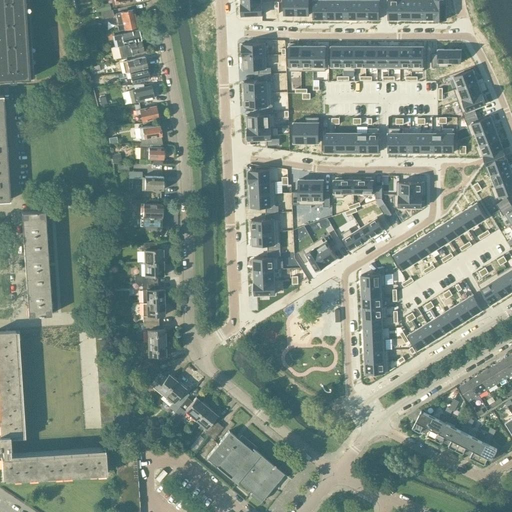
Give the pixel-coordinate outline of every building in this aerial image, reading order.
[(0,0),(0,78),(9,78),(9,81),(15,81),(15,78),(32,77),(32,65),(28,65),(27,57),(31,57),(31,55),(31,54),(31,52),(27,53),(26,45),(30,44),(30,32),(30,31),(25,31),(25,23),(29,23),(28,11),(28,9),(24,10),(24,2),(28,1),(27,0),(0,0)] [(296,0),(283,0),(284,15),(296,15),(296,0)] [(308,0),(296,0),(296,15),(309,15),(308,0)] [(324,0),(313,0),(313,19),(324,19),(324,0)] [(335,0),(324,0),(324,19),(335,19),(335,0)] [(335,0),(335,19),(346,19),(345,0),(335,0)] [(345,0),(346,19),(357,19),(356,0),(345,0)] [(356,0),(357,19),(368,19),(367,0),(356,0)] [(378,0),(367,0),(368,19),(379,19),(378,0)] [(387,0),(388,19),(400,19),(399,0),(387,0)] [(399,0),(400,19),(411,19),(411,0),(399,0)] [(411,0),(411,19),(423,19),(422,0),(411,0)] [(422,0),(423,19),(434,19),(434,0),(422,0)] [(434,0),(434,19),(446,19),(446,14),(448,14),(448,6),(446,6),(445,0),(434,0)] [(261,2),(241,3),(241,16),(262,15),(261,2)] [(96,13),(110,10),(109,3),(95,7),(96,13)] [(137,26),(133,9),(115,13),(117,25),(118,31),(137,26)] [(102,19),(114,17),(112,10),(101,12),(102,19)] [(141,41),(138,29),(114,35),(113,32),(106,33),(108,41),(114,39),(115,46),(120,45),(141,41)] [(141,41),(120,45),(122,52),(120,53),(121,59),(126,58),(126,56),(143,52),(142,47),(143,45),(142,42),(141,41)] [(265,43),(240,44),(240,50),(242,50),(242,56),(265,55),(265,43)] [(294,44),(288,44),(288,71),(301,71),(301,46),(294,46),(294,44)] [(313,46),(301,46),(301,71),(313,71),(313,46)] [(325,46),(313,46),(313,71),(325,71),(325,46)] [(343,46),(331,46),(331,69),(342,69),(343,69),(343,46)] [(343,69),(342,69),(342,71),(343,71),(354,71),(355,71),(355,66),(354,66),(354,46),(343,46),(343,69)] [(366,46),(354,46),(354,66),(355,66),(366,66),(366,46)] [(377,46),(366,46),(366,66),(376,66),(377,66),(377,46)] [(377,66),(376,66),(376,69),(377,69),(388,69),(388,46),(377,46),(377,66)] [(400,46),(388,46),(388,69),(400,69),(400,46)] [(411,46),(400,46),(400,69),(411,69),(411,46)] [(411,69),(411,71),(423,71),(423,46),(411,46),(411,69)] [(438,54),(431,54),(431,67),(448,67),(448,62),(452,62),(452,64),(459,64),(459,62),(461,62),(461,49),(438,49),(438,54)] [(243,63),(241,63),(241,69),(258,68),(258,74),(271,74),(271,67),(266,67),(265,55),(242,56),(243,63)] [(148,66),(147,61),(145,61),(144,56),(122,61),(124,72),(129,71),(147,67),(148,66)] [(100,71),(99,65),(93,66),(93,67),(89,68),(90,73),(100,71)] [(149,79),(147,67),(129,71),(132,83),(149,79)] [(472,69),(453,76),(458,87),(458,88),(477,81),(472,69)] [(259,81),(242,82),(242,88),(244,87),(244,94),(272,93),(271,74),(258,74),(259,81)] [(458,87),(453,89),(453,90),(458,101),(481,92),(477,81),(458,88),(458,87)] [(134,89),(128,91),(131,103),(154,98),(153,93),(154,91),(153,88),(151,87),(151,86),(144,87),(143,85),(134,86),(134,89)] [(481,92),(458,101),(464,119),(476,114),(474,108),(486,104),(481,92)] [(245,101),(243,101),(243,107),(260,106),(260,112),(273,112),(272,93),(244,94),(245,101)] [(158,118),(155,106),(140,109),(139,104),(134,105),(136,114),(140,114),(142,120),(137,121),(132,121),(133,124),(140,124),(146,123),(146,120),(158,118)] [(118,117),(116,105),(108,107),(109,118),(118,117)] [(274,114),(245,115),(245,121),(247,121),(247,127),(270,126),(270,127),(275,127),(275,126),(274,114)] [(476,114),(464,119),(471,136),(475,134),(494,127),(490,116),(478,120),(476,114)] [(306,117),(305,117),(305,122),(306,122),(306,142),(318,142),(318,117),(306,117)] [(305,122),(293,122),(293,142),(306,142),(306,122),(305,122)] [(162,143),(160,135),(161,135),(162,133),(161,130),(160,129),(159,124),(139,128),(141,139),(143,138),(144,144),(162,143)] [(248,134),(246,134),(246,140),(266,139),(267,145),(279,145),(279,138),(271,139),(270,127),(270,126),(247,127),(248,134)] [(494,127),(475,134),(479,144),(479,145),(498,137),(494,127)] [(368,128),(367,128),(367,133),(368,133),(367,152),(379,152),(379,128),(368,128)] [(399,128),(388,128),(388,152),(399,152),(399,133),(400,133),(400,128),(399,128)] [(442,128),(442,130),(442,152),(454,152),(454,128),(442,128)] [(432,130),(431,130),(431,133),(432,133),(432,152),(442,152),(442,130),(432,130)] [(335,133),(324,133),(324,152),(335,152),(335,133)] [(346,133),(335,133),(335,152),(346,152),(346,133)] [(357,133),(346,133),(346,152),(357,152),(357,133)] [(367,133),(357,133),(357,152),(367,152),(368,133),(367,133)] [(400,133),(399,133),(399,152),(410,152),(410,133),(400,133)] [(421,133),(410,133),(410,152),(421,152),(421,133)] [(431,133),(421,133),(421,152),(432,152),(432,133),(431,133)] [(479,144),(475,146),(479,158),(481,157),(493,152),(495,156),(496,160),(506,156),(504,152),(503,149),(503,148),(502,148),(498,137),(479,145),(479,144)] [(163,147),(162,143),(144,144),(144,147),(139,147),(139,159),(152,159),(152,164),(162,164),(162,159),(163,159),(163,147)] [(493,152),(481,157),(483,161),(484,165),(489,176),(491,176),(491,175),(510,168),(506,157),(506,156),(496,160),(495,156),(493,152)] [(7,165),(0,165),(0,200),(9,200),(7,165)] [(511,173),(510,168),(491,175),(491,176),(495,185),(495,186),(511,179),(511,173)] [(269,169),(249,170),(249,183),(270,182),(270,181),(269,169)] [(165,183),(163,182),(163,177),(144,176),(144,174),(137,174),(136,182),(142,182),(141,189),(162,190),(162,189),(165,187),(165,183)] [(335,180),(334,180),(334,197),(344,197),(344,193),(353,193),(353,180),(341,180),(341,177),(335,178),(335,180)] [(365,180),(353,180),(353,193),(363,193),(363,195),(373,195),(373,180),(371,180),(371,178),(365,178),(365,180)] [(298,192),(292,192),(292,205),(311,205),(311,179),(298,179),(298,192)] [(323,180),(311,179),(311,205),(323,205),(323,207),(330,207),(330,194),(323,194),(323,180)] [(495,185),(490,187),(490,188),(495,199),(511,192),(511,179),(495,186),(495,185)] [(270,182),(249,183),(250,194),(275,193),(275,181),(274,181),(270,181),(270,182)] [(423,182),(396,182),(396,194),(396,195),(421,195),(421,188),(423,188),(423,182)] [(275,193),(250,194),(250,207),(265,206),(266,213),(278,212),(278,206),(276,206),(275,193)] [(396,194),(394,194),(394,195),(394,207),(423,207),(423,201),(421,201),(421,195),(396,195),(396,194)] [(507,198),(496,205),(499,210),(510,203),(507,198)] [(477,202),(467,208),(477,223),(486,217),(477,202)] [(161,218),(161,212),(163,210),(164,207),(162,205),(162,204),(141,203),(140,211),(142,212),(142,216),(140,216),(140,226),(160,226),(160,218),(161,218)] [(384,203),(379,207),(386,218),(391,214),(384,203)] [(511,206),(510,203),(499,210),(503,216),(505,214),(511,224),(511,225),(511,224),(511,206)] [(467,208),(458,214),(467,229),(477,223),(467,208)] [(21,212),(23,247),(46,245),(44,210),(21,212)] [(266,219),(249,220),(249,226),(251,226),(252,232),(279,231),(278,212),(266,213),(266,219)] [(458,214),(449,219),(458,235),(467,229),(458,214)] [(377,217),(360,228),(367,239),(377,232),(378,234),(383,231),(382,229),(384,228),(377,217)] [(449,219),(440,225),(449,240),(458,235),(449,219)] [(440,225),(430,231),(440,246),(449,240),(440,225)] [(349,229),(341,234),(350,249),(352,248),(353,250),(358,247),(357,245),(367,239),(360,228),(352,233),(349,229)] [(252,239),(250,239),(250,245),(267,244),(267,250),(280,250),(279,231),(252,232),(252,239)] [(430,231),(421,237),(431,252),(440,246),(430,231)] [(329,233),(313,242),(326,264),(337,257),(331,247),(336,243),(329,233)] [(421,237),(412,242),(421,257),(431,252),(421,237)] [(156,242),(141,243),(141,250),(144,250),(144,263),(163,262),(162,249),(156,249),(156,242)] [(313,242),(297,252),(304,263),(309,260),(316,270),(326,264),(313,242)] [(412,242),(403,248),(412,263),(421,257),(412,242)] [(46,245),(23,247),(25,280),(39,280),(48,279),(46,245)] [(403,248),(393,254),(403,269),(412,263),(403,248)] [(268,257),(253,258),(253,270),(274,269),(274,270),(279,269),(278,257),(280,257),(280,250),(267,250),(268,257)] [(163,275),(163,262),(144,263),(145,275),(134,275),(135,283),(142,283),(157,283),(157,275),(163,275)] [(274,269),(253,270),(254,282),(274,281),(274,270),(274,269)] [(498,274),(497,274),(509,293),(511,290),(511,277),(507,269),(498,274)] [(496,272),(487,278),(500,298),(509,293),(497,274),(498,274),(497,272),(496,272)] [(385,274),(361,275),(361,286),(383,285),(385,285),(385,274)] [(487,278),(477,284),(490,304),(500,298),(487,278)] [(39,280),(25,280),(28,315),(51,314),(48,279),(39,280)] [(274,281),(254,282),(255,295),(275,294),(274,281)] [(157,283),(142,283),(142,290),(146,290),(146,303),(163,302),(162,294),(163,294),(163,289),(157,289),(157,283)] [(383,285),(361,286),(362,297),(383,296),(383,285)] [(473,294),(463,300),(473,315),(482,309),(473,294)] [(383,296),(362,297),(362,308),(384,307),(384,306),(383,296)] [(463,300),(454,305),(464,321),(473,315),(463,300)] [(163,302),(146,303),(147,315),(143,315),(143,323),(158,323),(158,315),(164,315),(164,310),(163,310),(163,302)] [(454,305),(445,311),(455,326),(464,321),(454,305)] [(384,307),(362,308),(363,318),(382,318),(387,318),(387,317),(386,307),(386,306),(384,306),(384,307)] [(445,311),(436,317),(445,332),(455,326),(445,311)] [(436,317),(427,323),(436,338),(445,332),(436,317)] [(382,318),(363,318),(363,329),(382,328),(382,318)] [(158,323),(143,323),(143,330),(147,330),(148,343),(164,342),(164,334),(165,334),(164,329),(158,329),(158,323)] [(427,323),(418,328),(427,343),(436,338),(427,323)] [(382,328),(363,329),(364,340),(383,339),(382,328)] [(418,328),(408,334),(417,349),(427,343),(418,328)] [(0,447),(1,447),(1,457),(2,479),(106,472),(104,450),(10,456),(9,434),(21,434),(15,330),(0,331),(0,447)] [(383,339),(364,340),(364,351),(386,350),(386,349),(385,339),(385,338),(383,339)] [(164,342),(148,343),(148,359),(140,361),(144,371),(157,365),(154,359),(154,355),(165,355),(165,350),(164,350),(164,342)] [(386,350),(364,351),(365,362),(389,361),(388,350),(388,349),(386,349),(386,350)] [(511,366),(506,357),(497,363),(506,378),(511,373),(511,366)] [(389,361),(365,362),(365,373),(386,372),(389,371),(389,361)] [(497,363),(487,369),(496,384),(506,378),(497,363)] [(175,379),(168,374),(166,377),(159,372),(157,365),(144,371),(147,380),(163,393),(175,379)] [(487,369),(478,374),(487,389),(496,384),(487,369)] [(478,374),(469,380),(478,395),(487,389),(478,374)] [(186,397),(181,393),(185,388),(175,379),(163,393),(173,402),(171,404),(168,407),(174,412),(177,409),(186,397)] [(469,380),(459,386),(469,401),(478,395),(469,380)] [(195,419),(206,406),(196,397),(192,401),(186,397),(177,409),(183,414),(185,411),(195,419)] [(449,408),(451,409),(453,410),(458,401),(454,399),(449,408)] [(217,415),(206,406),(195,419),(205,428),(203,431),(213,439),(223,427),(213,419),(217,415)] [(421,410),(420,412),(416,411),(409,415),(416,419),(412,428),(420,432),(422,430),(424,431),(432,416),(421,410)] [(448,416),(444,414),(441,420),(443,421),(434,439),(442,443),(443,441),(446,442),(454,427),(457,420),(448,416)] [(443,421),(441,420),(432,416),(424,431),(427,433),(426,435),(434,439),(443,421)] [(475,437),(466,433),(470,427),(466,425),(462,431),(464,432),(455,450),(463,454),(465,451),(467,453),(475,437)] [(464,432),(462,431),(454,427),(446,442),(449,443),(447,446),(455,450),(464,432)] [(283,473),(258,452),(253,448),(255,446),(242,435),(237,440),(234,438),(235,436),(228,431),(207,456),(217,464),(216,466),(236,483),(238,481),(261,500),(273,485),(275,484),(283,473)] [(506,453),(488,444),(491,437),(487,435),(484,442),(486,443),(477,461),(485,465),(488,459),(491,460),(492,459),(494,460),(506,453)] [(484,442),(475,437),(467,453),(470,454),(469,457),(477,461),(486,443),(484,442)] [(139,511),(135,449),(136,449),(136,448),(115,450),(119,511),(139,511)]
